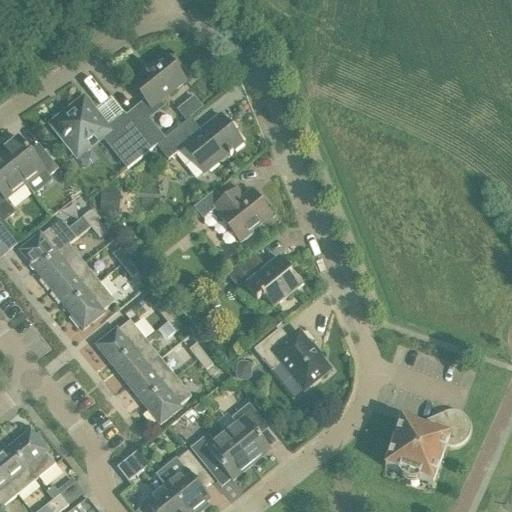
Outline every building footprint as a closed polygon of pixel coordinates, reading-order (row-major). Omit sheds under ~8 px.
[(152,150),(157,146),(165,140),(149,120),(165,107),(161,101),(185,82),(175,70),(179,66),(168,53),(130,84),(144,101),(126,116),(130,122),(152,150)] [(91,100),(99,117),(116,108),(107,91),(91,100)] [(103,136),(129,168),(152,150),(130,122),(126,116),(107,131),(91,110),(91,106),(85,99),(81,99),(76,102),(76,106),(52,126),(77,157),(103,136)] [(165,140),(157,146),(169,161),(183,149),(193,161),(195,160),(205,173),(242,143),(220,116),(200,132),(190,119),(165,140)] [(17,138),(10,144),(7,141),(0,146),(0,156),(24,186),(43,171),(48,177),(57,170),(42,151),(33,158),(17,138)] [(0,219),(20,244),(21,243),(4,224),(16,214),(5,201),(24,186),(0,156),(0,219)] [(270,216),(268,213),(269,207),(260,196),(254,195),(251,192),(242,200),(235,191),(222,201),(215,192),(194,209),(202,219),(216,208),(222,216),(220,218),(240,244),(252,234),(250,232),(270,216)] [(91,229),(98,223),(90,213),(82,218),(91,229)] [(0,241),(9,253),(20,244),(0,219),(0,241)] [(36,273),(69,246),(77,240),(61,221),(42,237),(40,235),(19,252),(36,273)] [(99,239),(106,233),(98,223),(91,229),(99,239)] [(84,265),(69,246),(36,273),(51,292),(84,265)] [(133,257),(144,270),(156,260),(146,246),(133,257)] [(112,256),(121,266),(128,260),(120,250),(112,256)] [(293,272),(291,274),(279,259),(266,269),(253,254),(226,275),(239,291),(244,287),(257,303),(263,297),(273,310),(304,285),(293,272)] [(121,266),(132,280),(139,274),(128,260),(121,266)] [(99,284),(84,265),(51,292),(66,311),(99,284)] [(115,303),(99,284),(66,311),(83,332),(104,314),(103,312),(115,303)] [(181,314),(196,331),(206,321),(192,305),(181,314)] [(167,323),(174,317),(166,308),(159,313),(167,323)] [(174,317),(167,323),(176,334),(183,328),(174,317)] [(95,347),(112,367),(145,340),(130,322),(118,332),(117,330),(95,347)] [(255,351),(264,363),(272,372),(282,364),(304,391),(330,371),(299,333),(289,341),(280,330),(255,351)] [(112,367),(127,387),(161,360),(145,340),(112,367)] [(198,362),(205,356),(196,345),(189,351),(198,362)] [(205,356),(198,362),(206,372),(213,366),(205,356)] [(127,387),(143,406),(176,380),(161,360),(127,387)] [(452,385),(462,386),(464,367),(455,366),(452,385)] [(191,398),(176,380),(143,406),(159,427),(181,409),(179,407),(191,398)] [(206,412),(200,405),(194,410),(197,414),(203,415),(206,412)] [(254,431),(264,423),(249,405),(232,419),(236,425),(225,434),(251,467),(270,452),(254,431)] [(468,421),(467,420),(466,419),(465,418),(464,416),(463,415),(460,414),(458,413),(455,412),(452,412),(449,412),(446,413),(444,414),(442,415),(439,417),(437,419),(436,422),(435,423),(434,426),(432,433),(416,427),(416,426),(401,421),(385,468),(399,474),(400,472),(419,479),(418,480),(433,485),(446,447),(449,448),(453,448),(456,447),(459,446),(461,446),(462,445),(464,444),(465,443),(467,440),(468,438),(469,435),(470,433),(470,432),(470,429),(470,427),(470,426),(469,424),(468,421)] [(31,431),(9,448),(36,481),(56,466),(46,454),(48,452),(31,431)] [(217,462),(233,482),(251,467),(225,434),(214,443),(208,436),(190,450),(207,470),(217,462)] [(9,448),(0,455),(0,474),(18,496),(36,481),(9,448)] [(182,468),(162,483),(165,488),(185,511),(202,511),(208,508),(205,504),(209,501),(192,479),(203,471),(188,452),(177,461),(182,468)] [(128,483),(148,467),(137,453),(117,469),(128,483)] [(0,474),(0,510),(18,496),(0,474)] [(60,496),(53,502),(61,511),(83,495),(83,493),(76,484),(60,496)] [(151,511),(185,511),(165,488),(145,504),(151,511)] [(61,511),(53,502),(39,511),(61,511)]
